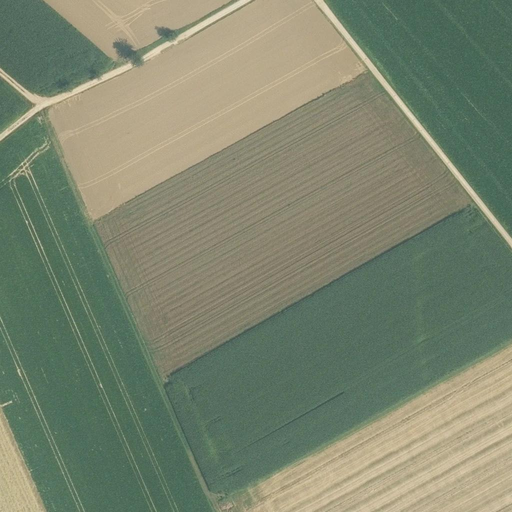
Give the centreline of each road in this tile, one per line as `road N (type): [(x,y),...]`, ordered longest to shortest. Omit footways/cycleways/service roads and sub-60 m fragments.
road 1 (track): [(37,109),(217,511)]
road 2 (track): [(511,244),(317,0)]
road 3 (track): [(41,105),(247,0)]
